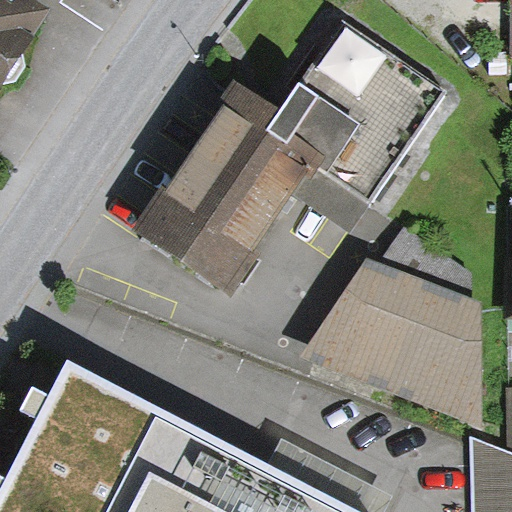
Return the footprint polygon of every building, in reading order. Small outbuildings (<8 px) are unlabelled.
[(511,0),(504,0),(499,53),(511,54),(511,178),(510,197),(511,197),(511,0)] [(10,46),(26,22),(0,3),(0,93),(1,94),(14,75),(10,46)] [(381,215),(455,103),(352,35),(293,124),(238,87),(132,246),(225,307),(315,171),(381,215)] [(399,239),(373,278),(446,309),(448,274),(399,239)] [(355,271),(294,369),(467,435),(466,318),(446,309),(373,278),(355,271)] [(316,511),(51,379),(0,480),(0,511),(316,511)] [(511,511),(511,470),(471,455),(471,511),(511,511)]
